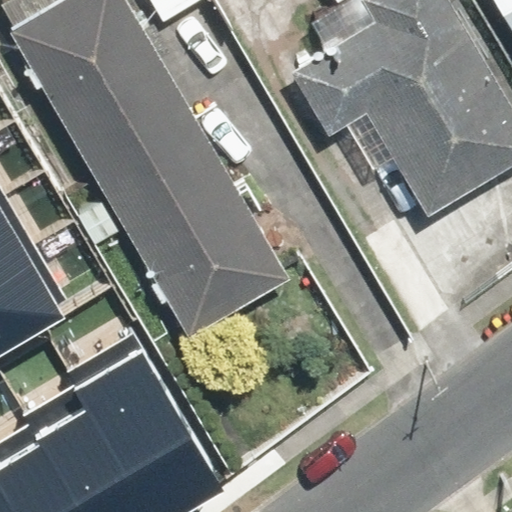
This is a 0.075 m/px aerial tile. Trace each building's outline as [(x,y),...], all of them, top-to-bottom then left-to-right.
[(48,0),(10,22),(188,328),(285,272),(127,0),(48,0)] [(176,0),(156,0),(162,9),(176,0)] [(364,103),(426,206),(509,156),(507,154),(511,150),(511,104),(449,0),(359,0),(368,14),(292,58),(329,123),(364,103)] [(511,0),(497,0),(511,25),(511,0)] [(0,356),(61,321),(53,308),(69,298),(0,184),(0,356)] [(0,511),(191,511),(225,492),(131,336),(67,375),(74,386),(22,417),(27,425),(0,441),(0,511)]
